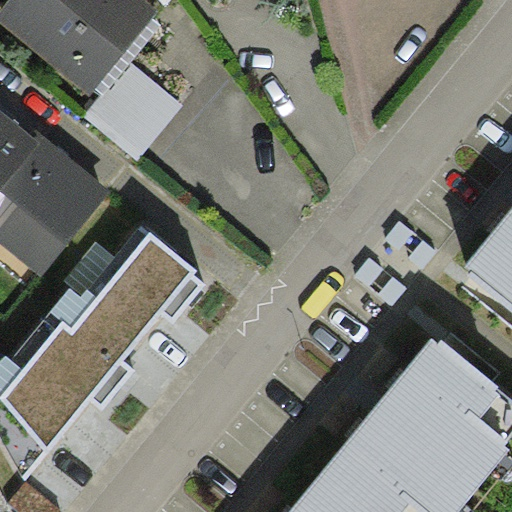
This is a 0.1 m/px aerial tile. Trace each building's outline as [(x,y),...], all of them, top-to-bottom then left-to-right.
[(152,6),(144,0),(9,0),(0,11),(0,21),(83,89),(152,6)] [(0,239),(31,265),(101,180),(0,97),(0,239)] [(511,200),(455,268),(511,315),(511,200)] [(202,306),(157,268),(1,457),(47,494),(202,306)] [(405,511),(431,482),(461,506),(511,444),(511,412),(497,400),(511,381),(511,377),(446,324),(292,511),(405,511)]
